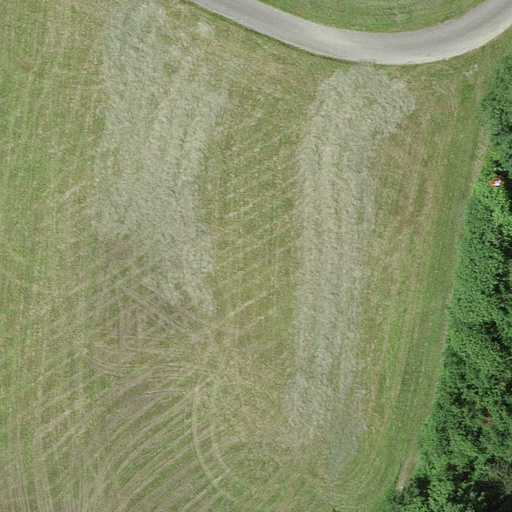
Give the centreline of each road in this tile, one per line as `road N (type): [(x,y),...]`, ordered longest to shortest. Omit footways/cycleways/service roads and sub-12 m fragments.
road 1 (track): [(457,46),(472,164),(422,511)]
road 2 (track): [(211,0),(294,38),(396,51),(457,46),(511,6)]
